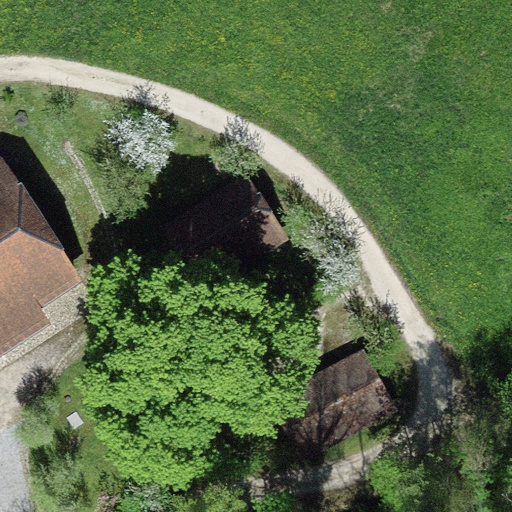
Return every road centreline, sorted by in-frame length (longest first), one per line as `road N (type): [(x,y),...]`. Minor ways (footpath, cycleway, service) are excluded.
road 1 (track): [(456,413),(330,209),(253,135),(117,80),(0,79)]
road 2 (track): [(210,511),(456,413)]
